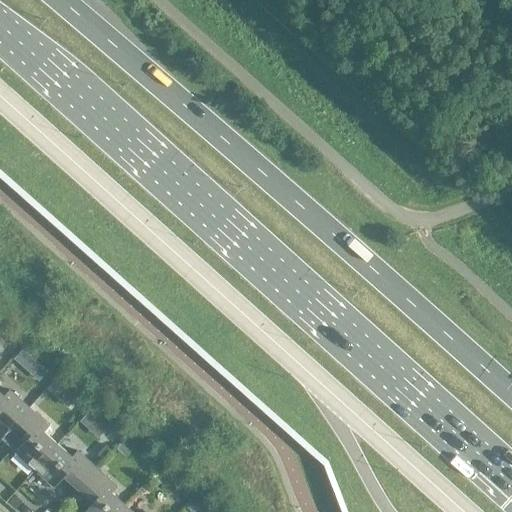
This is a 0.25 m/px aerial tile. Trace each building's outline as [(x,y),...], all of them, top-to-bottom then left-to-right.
[(4,395),(0,391),(0,417),(11,427),(29,407),(9,389),(4,395)] [(29,407),(11,427),(26,440),(16,452),(35,469),(58,444),(44,431),(49,425),(29,407)] [(92,407),(82,418),(99,434),(110,423),(92,407)] [(72,456),(58,444),(35,469),(54,486),(64,475),(79,488),(97,468),(77,450),(72,456)] [(97,468),(79,488),(94,501),(83,511),(118,511),(126,504),(112,492),(117,486),(97,468)]
